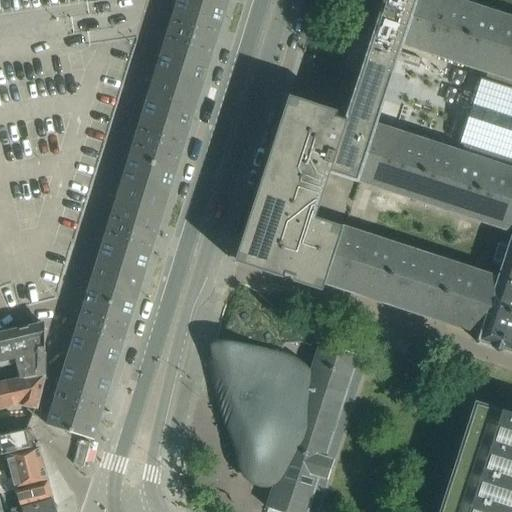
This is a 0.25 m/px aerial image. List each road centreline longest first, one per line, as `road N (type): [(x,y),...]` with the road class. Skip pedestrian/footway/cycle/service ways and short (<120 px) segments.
road 1 (residential): [(113,499),(85,495),(39,426),(166,0)]
road 2 (tertiary): [(164,353),(272,0)]
road 3 (tertiary): [(164,353),(113,499)]
road 4 (tertiary): [(154,506),(148,474),(164,353)]
